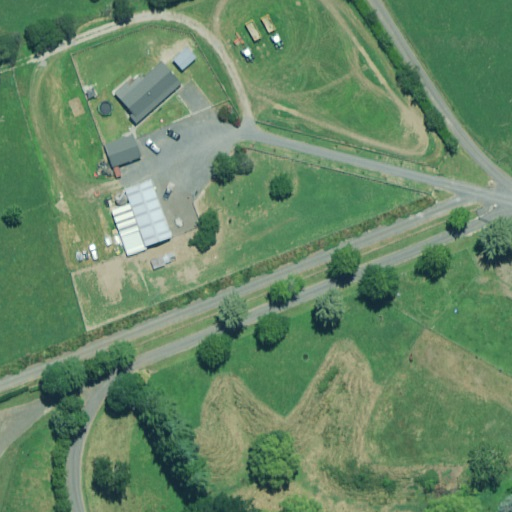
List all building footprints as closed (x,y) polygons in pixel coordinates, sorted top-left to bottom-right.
[(229,92),(211,54),(203,58),(220,95),(229,92)] [(144,80),(141,76),(131,85),(129,83),(115,96),(132,114),(129,117),(138,127),(175,92),(179,97),(187,90),(163,63),(144,80)] [(102,71),(101,67),(78,76),(85,93),(94,89),(92,84),(109,77),(107,70),(102,71)] [(112,168),(107,170),(110,179),(116,177),(117,180),(150,169),(138,136),(105,147),(112,168)] [(134,251),(135,254),(173,240),(152,181),(115,194),(120,209),(124,208),(129,220),(135,218),(139,231),(128,235),(134,251)] [(135,254),(134,251),(116,257),(120,267),(128,264),(129,267),(138,263),(135,254)] [(175,264),(172,253),(152,260),(155,270),(175,264)] [(158,282),(149,284),(152,296),(161,294),(158,282)]
